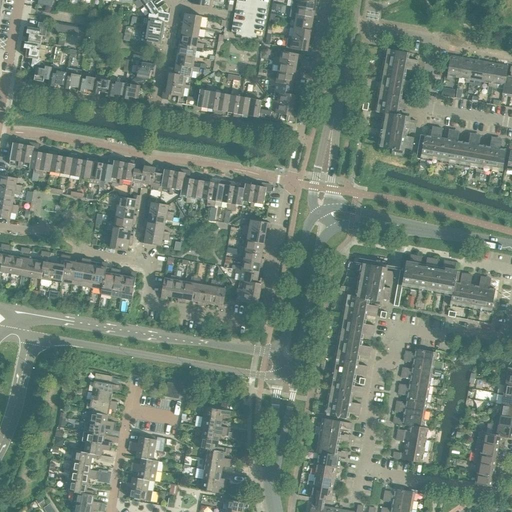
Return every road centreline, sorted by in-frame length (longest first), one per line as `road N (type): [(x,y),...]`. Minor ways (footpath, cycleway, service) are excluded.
road 1 (residential): [(262,323),(146,304),(151,270),(44,231),(0,229)]
road 2 (residential): [(369,470),(397,317),(508,337)]
road 3 (tertiary): [(263,352),(19,309)]
road 4 (tertiary): [(32,337),(269,374)]
road 5 (tertiary): [(325,214),(511,246)]
road 6 (residential): [(425,111),(439,41),(349,24)]
road 7 (tertiary): [(288,368),(300,356),(325,214)]
road 8 (residential): [(157,110),(6,83)]
road 9 (residential): [(300,135),(157,110)]
road 10 (residential): [(133,372),(111,511)]
road 11 (residential): [(300,135),(330,0)]
road 12 (tertiary): [(309,212),(288,328),(277,345)]
road 13 (residential): [(262,323),(288,191)]
road 14 (tertiary): [(325,214),(332,93)]
road 15 (tertiary): [(332,93),(309,212)]
